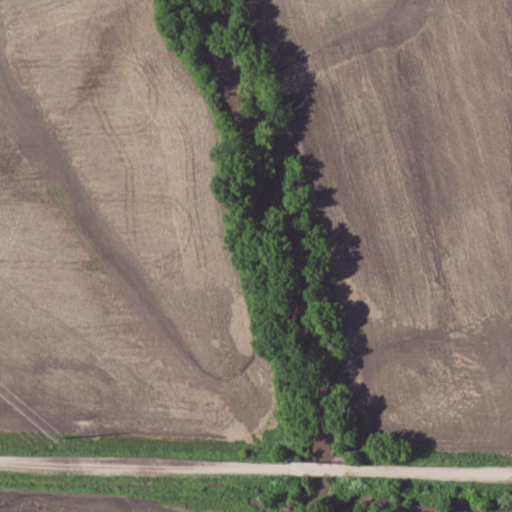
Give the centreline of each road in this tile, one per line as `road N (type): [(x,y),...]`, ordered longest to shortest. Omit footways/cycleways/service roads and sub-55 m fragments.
road 1 (residential): [(290,469),(0,463)]
road 2 (residential): [(511,475),(354,472)]
